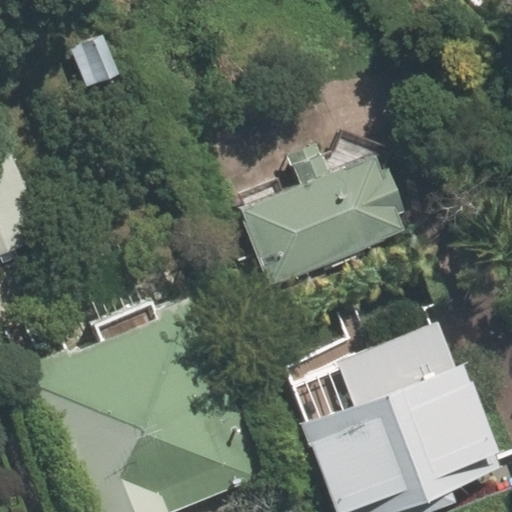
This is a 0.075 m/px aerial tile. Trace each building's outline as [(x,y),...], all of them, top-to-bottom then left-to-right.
[(8,144),(0,147),(0,249),(41,234),(8,144)] [(290,187),(312,179),(302,153),(280,161),(290,187)] [(290,187),(232,210),(260,282),(391,232),(363,160),(312,179),(290,187)] [(174,302),(12,377),(74,511),(153,511),(251,467),(174,302)] [(455,349),(296,422),(338,511),(417,511),(511,469),(455,349)]
